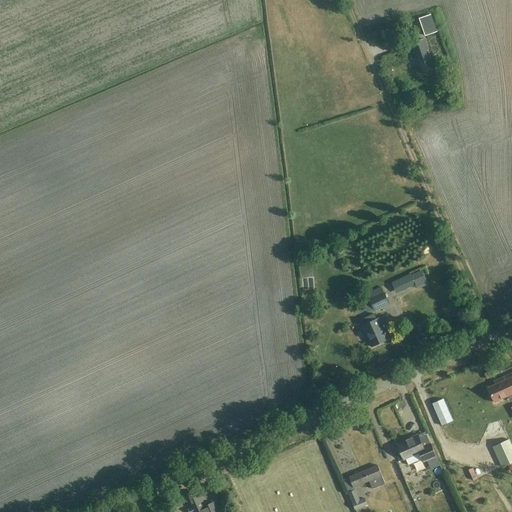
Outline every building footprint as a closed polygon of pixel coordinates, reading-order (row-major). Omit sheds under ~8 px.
[(431,15),(419,18),(425,36),(437,32),(431,15)] [(410,44),(420,73),(434,68),(424,39),(410,44)] [(413,281),(414,284),(426,279),(420,265),(389,278),(394,290),(413,281)] [(389,302),(384,293),(370,300),(374,309),(389,302)] [(387,336),(389,336),(387,332),(389,331),(387,328),(384,329),(379,318),(362,326),(372,347),(389,339),(387,336)] [(424,328),(411,329),(411,337),(424,337),(424,328)] [(501,382),(488,388),(495,403),(508,397),(509,400),(511,398),(511,373),(500,379),(501,382)] [(423,461),(436,456),(431,444),(423,447),(418,435),(410,438),(411,439),(397,445),(404,459),(419,453),(423,461)] [(502,467),(511,462),(511,444),(510,440),(493,447),(502,467)] [(377,465),(349,477),(354,488),(369,481),(372,489),(385,484),(377,465)] [(398,484),(388,488),(393,500),(403,496),(398,484)] [(355,489),(348,492),(355,509),(367,504),(365,498),(360,500),(355,489)] [(205,506),(198,490),(185,496),(191,511),(220,511),(215,501),(205,506)]
